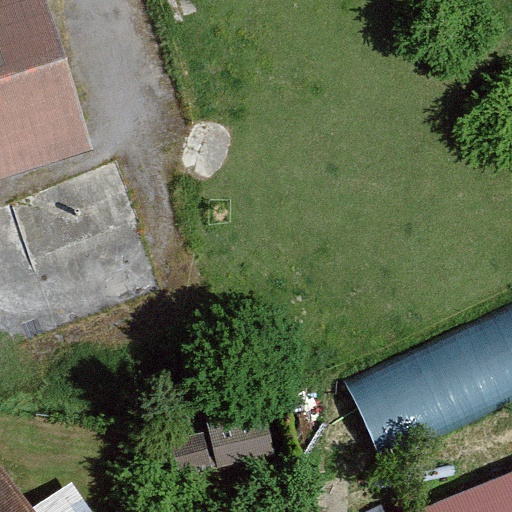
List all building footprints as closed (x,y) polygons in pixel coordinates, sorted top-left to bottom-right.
[(0,0),(0,176),(87,148),(39,0),(0,0)] [(511,304),(342,383),(386,477),(511,418),(511,304)] [(212,399),(218,457),(274,451),(268,393),(212,399)] [(175,422),(183,465),(215,460),(207,416),(175,422)] [(44,511),(0,441),(0,511),(44,511)] [(511,511),(511,466),(394,511),(511,511)]
